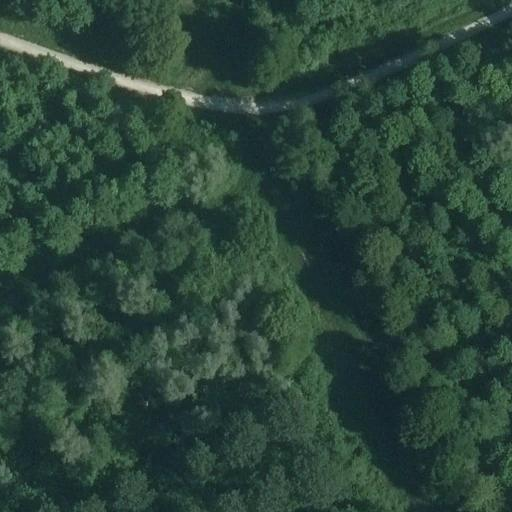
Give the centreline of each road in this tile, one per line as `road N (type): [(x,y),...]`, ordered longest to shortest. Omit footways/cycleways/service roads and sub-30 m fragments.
road 1 (track): [(511,11),(322,97),(269,110),(174,99),(0,38)]
road 2 (track): [(428,511),(254,182),(251,147),(269,110)]
road 3 (track): [(0,299),(254,182)]
